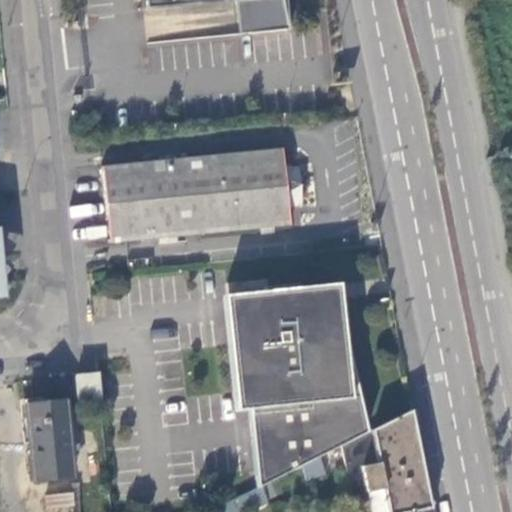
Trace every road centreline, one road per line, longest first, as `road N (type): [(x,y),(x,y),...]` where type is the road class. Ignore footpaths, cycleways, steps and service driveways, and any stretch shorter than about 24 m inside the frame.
road 1 (secondary): [(368,0),(466,511)]
road 2 (secondary): [(511,429),(427,0)]
road 3 (unclassified): [(0,362),(54,357),(21,0)]
